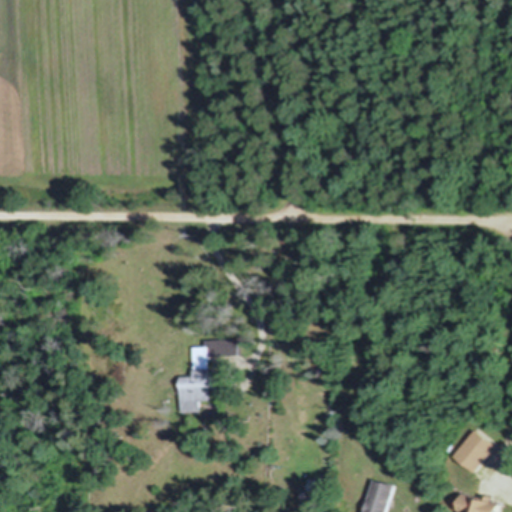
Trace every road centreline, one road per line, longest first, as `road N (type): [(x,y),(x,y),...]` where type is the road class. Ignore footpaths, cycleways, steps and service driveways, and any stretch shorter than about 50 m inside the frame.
road 1 (residential): [(0,215),(509,223)]
road 2 (residential): [(298,217),(298,140),(254,0)]
